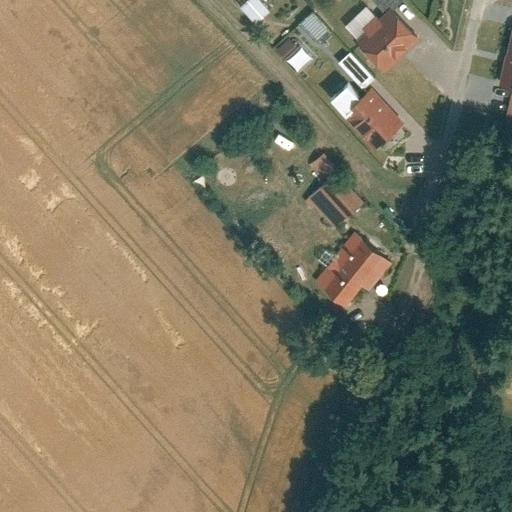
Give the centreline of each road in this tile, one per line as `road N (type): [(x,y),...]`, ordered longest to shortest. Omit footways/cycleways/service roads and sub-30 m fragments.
road 1 (track): [(202,0),(382,193),(426,222)]
road 2 (track): [(307,511),(405,307),(421,256)]
road 3 (residential): [(421,256),(482,0)]
